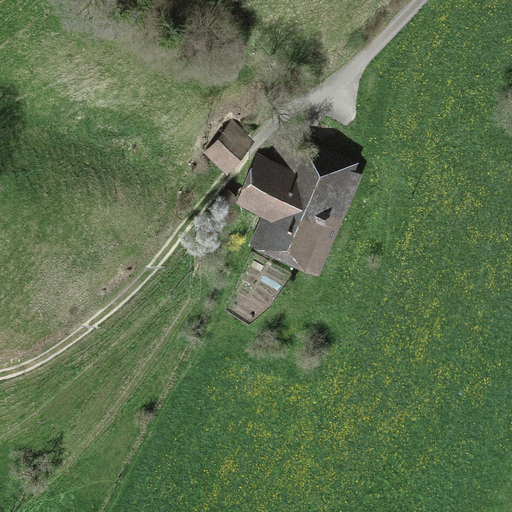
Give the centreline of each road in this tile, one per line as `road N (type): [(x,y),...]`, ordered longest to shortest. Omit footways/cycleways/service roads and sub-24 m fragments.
road 1 (track): [(0,379),(84,337),(135,295),(295,114)]
road 2 (unclassified): [(295,114),(366,66),(428,0)]
